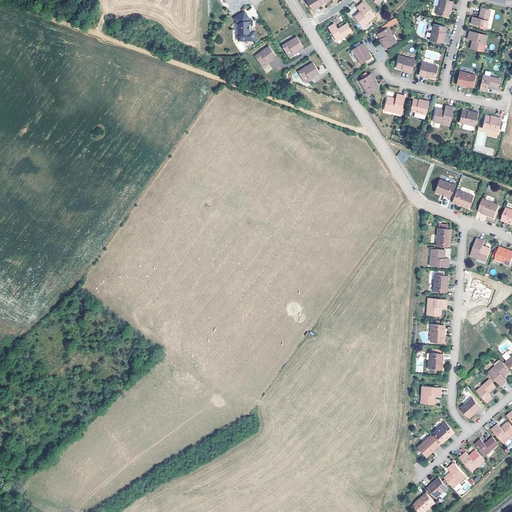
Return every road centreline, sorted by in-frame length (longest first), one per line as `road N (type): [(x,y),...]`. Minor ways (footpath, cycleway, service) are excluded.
road 1 (track): [(371,130),(3,0)]
road 2 (residential): [(465,222),(414,199),(307,25)]
road 3 (residential): [(465,222),(450,405),(470,432)]
